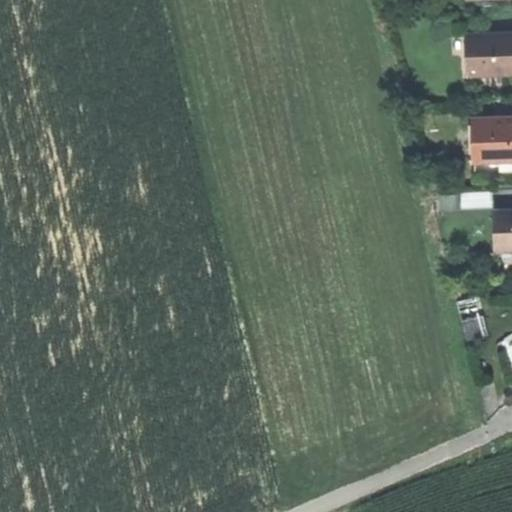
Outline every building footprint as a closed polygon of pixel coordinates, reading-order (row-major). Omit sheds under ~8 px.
[(511,36),(468,38),(469,79),(511,77),(511,36)] [(511,121),(476,122),(477,164),(511,162),(511,121)] [(511,175),(511,162),(477,164),(477,176),(511,175)] [(511,214),(495,215),(496,254),(511,253),(511,214)] [(479,331),(478,306),(467,307),(468,331),(479,331)]
